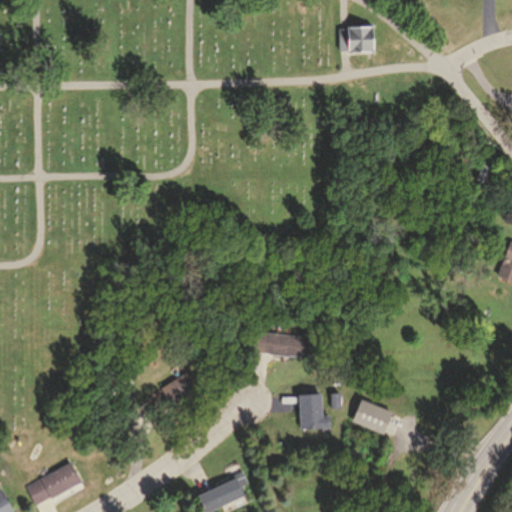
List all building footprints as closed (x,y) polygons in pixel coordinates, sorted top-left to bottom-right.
[(344,58),(343,32),(369,31),(370,56),(344,58)] [(511,241),(509,240),(500,265),(511,269),(511,241)] [(258,330),(255,349),(306,355),(308,337),(258,330)] [(149,392),(160,408),(169,401),(174,407),(199,388),(184,367),(149,392)] [(122,368),(132,383),(121,391),(111,376),(122,368)] [(331,387),(331,404),(340,404),(340,387),(331,387)] [(299,392),(299,426),(330,426),(330,414),(322,414),(322,391),(299,392)] [(361,396),(353,419),(384,430),(392,408),(361,396)] [(27,482),(71,458),(83,480),(52,497),(51,494),(37,501),(27,482)] [(196,491),(236,475),(243,493),(204,509),(196,491)] [(0,511),(12,511),(3,494),(0,495),(0,511)]
